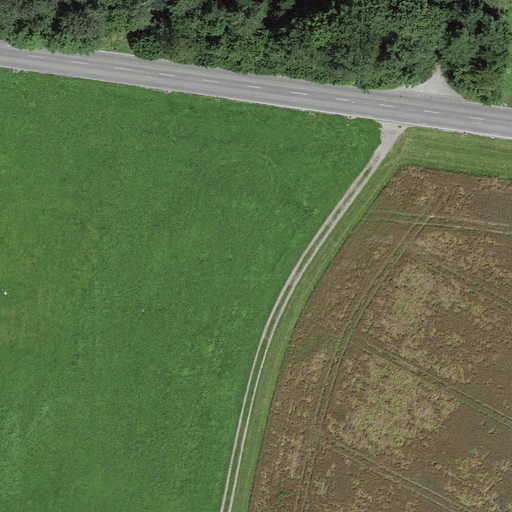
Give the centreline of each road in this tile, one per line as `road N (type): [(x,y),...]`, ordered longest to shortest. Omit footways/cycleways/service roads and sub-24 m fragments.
road 1 (tertiary): [(511,125),(0,52)]
road 2 (track): [(226,511),(263,350),(311,251),(387,144),(395,108)]
